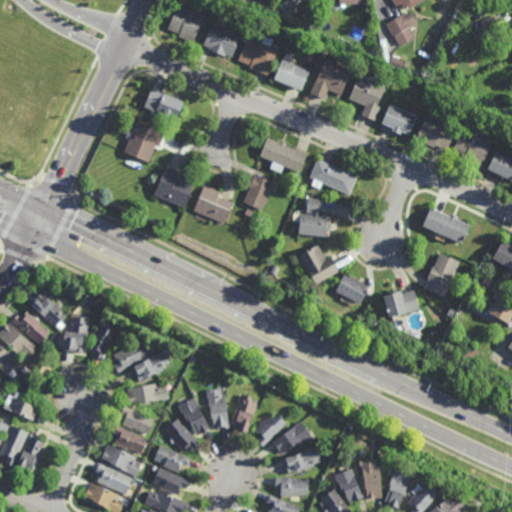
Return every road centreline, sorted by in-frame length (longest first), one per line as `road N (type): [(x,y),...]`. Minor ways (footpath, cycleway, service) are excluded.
road 1 (primary): [(511,436),(0,189)]
road 2 (primary): [(0,219),(511,465)]
road 3 (residential): [(125,47),(511,212)]
road 4 (residential): [(147,0),(47,211)]
